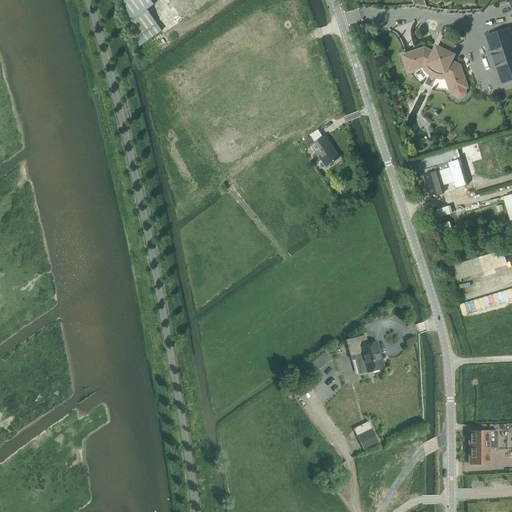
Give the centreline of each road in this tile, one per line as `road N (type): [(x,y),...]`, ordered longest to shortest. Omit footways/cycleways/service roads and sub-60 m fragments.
road 1 (residential): [(448,362),(334,0)]
road 2 (residential): [(451,493),(448,362)]
